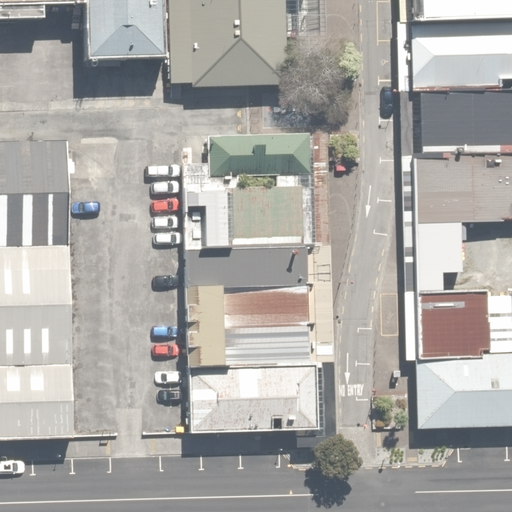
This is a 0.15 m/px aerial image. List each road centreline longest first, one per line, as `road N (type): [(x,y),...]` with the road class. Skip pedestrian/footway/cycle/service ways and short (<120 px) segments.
road 1 (residential): [(378,0),(377,196),(355,359),(357,438),(374,493)]
road 2 (residential): [(0,503),(374,493)]
road 3 (residential): [(374,493),(511,489)]
